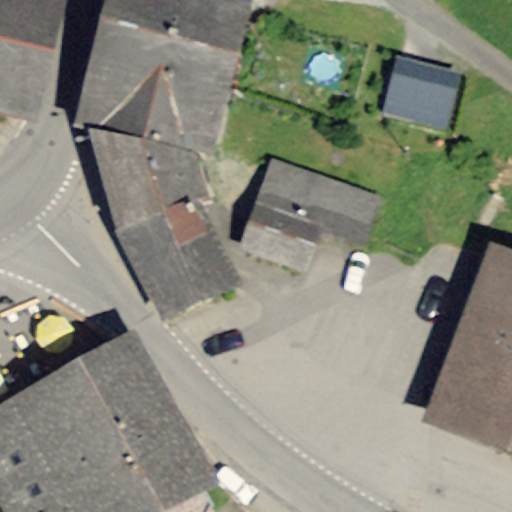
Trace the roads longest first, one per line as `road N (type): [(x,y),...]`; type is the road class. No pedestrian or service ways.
road 1 (secondary): [(341,511),(188,390),(17,185)]
road 2 (secondary): [(17,185),(51,136),(76,0)]
